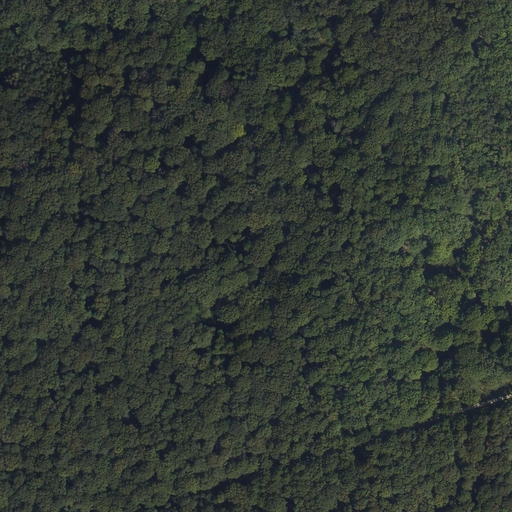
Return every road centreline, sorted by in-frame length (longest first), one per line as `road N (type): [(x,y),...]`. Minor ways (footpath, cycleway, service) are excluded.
road 1 (track): [(196,0),(282,92),(511,261)]
road 2 (track): [(124,511),(440,421)]
